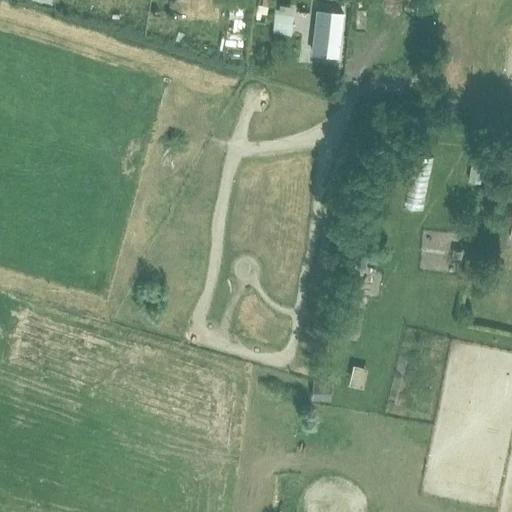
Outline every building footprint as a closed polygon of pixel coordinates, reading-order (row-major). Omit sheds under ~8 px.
[(246,30),(247,31),(250,0),(229,0),(227,16),(233,16),(232,28),(246,30)] [(270,4),(261,3),(260,11),(269,13),(270,4)] [(339,56),(345,11),(316,8),(311,52),(339,56)] [(290,32),(292,14),(274,12),(273,31),(290,32)] [(317,84),(327,88),(330,80),(320,76),(317,84)] [(349,243),(350,251),(359,250),(358,242),(349,243)] [(354,362),(349,382),(363,385),(367,365),(354,362)] [(315,377),(313,395),(325,396),(327,378),(315,377)]
